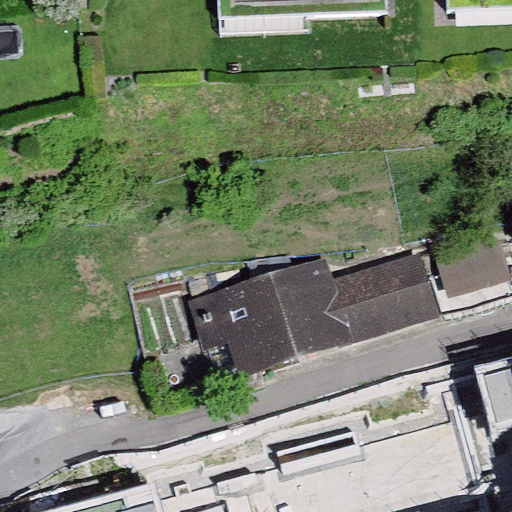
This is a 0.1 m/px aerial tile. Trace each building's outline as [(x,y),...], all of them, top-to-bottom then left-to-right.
[(221,0),(222,22),(318,19),(319,47),(391,45),(389,0),(221,0)] [(511,0),(448,0),(450,33),(511,29),(511,0)] [(511,298),(496,244),(432,263),(449,320),(511,301),(511,298)] [(323,277),(185,318),(211,405),(439,337),(419,269),(329,296),(323,277)] [(511,511),(511,371),(490,378),(500,417),(511,414),(511,511)] [(154,511),(150,496),(90,511),(154,511)]
